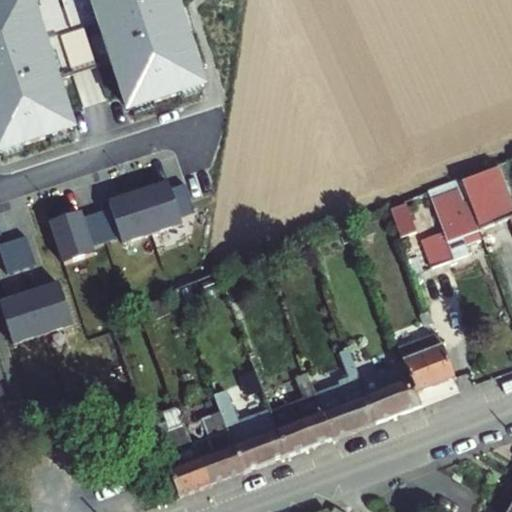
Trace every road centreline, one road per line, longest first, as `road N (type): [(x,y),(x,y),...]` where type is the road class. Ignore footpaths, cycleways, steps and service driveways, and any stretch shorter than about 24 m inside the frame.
road 1 (secondary): [(511,408),(228,511)]
road 2 (residential): [(0,190),(210,120)]
